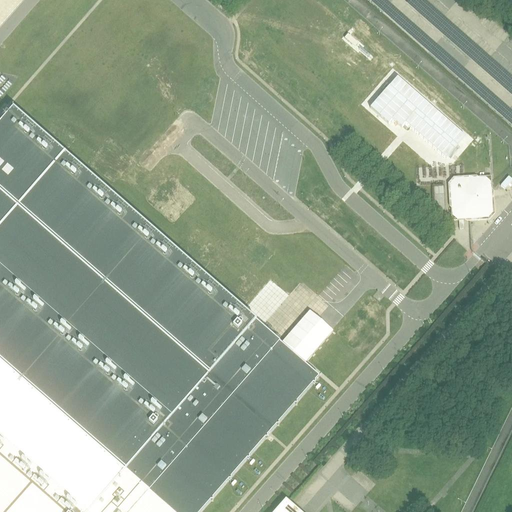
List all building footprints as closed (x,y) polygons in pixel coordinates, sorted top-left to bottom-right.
[(365,0),(511,129),(511,115),(381,0),(365,0)] [(511,80),(420,0),(410,0),(406,6),(511,98),(511,80)] [(348,35),(344,39),(355,48),(358,44),(348,35)] [(388,125),(392,120),(401,129),(405,124),(445,159),(464,137),(397,78),(369,109),(388,125)] [(303,152),(230,91),(215,108),(289,169),(303,152)] [(6,110),(0,117),(0,511),(201,511),(227,483),(322,379),(6,110)] [(490,214),(490,213),(492,213),(491,191),(492,190),(492,182),(487,182),(486,177),(478,178),(477,179),(455,181),(451,185),(452,207),(451,209),(452,222),(465,221),(466,219),(488,218),(488,215),(489,215),(489,214),(490,214)] [(435,215),(445,214),(444,195),(434,195),(435,215)]
